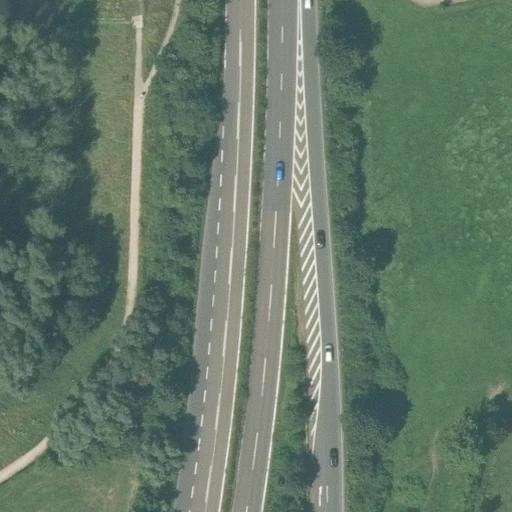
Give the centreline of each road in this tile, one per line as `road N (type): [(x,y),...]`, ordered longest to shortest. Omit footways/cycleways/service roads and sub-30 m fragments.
road 1 (primary): [(246,511),(274,245),(280,0)]
road 2 (primary): [(238,0),(230,252),(204,511)]
road 3 (trunk): [(330,475),(309,0)]
road 4 (track): [(140,96),(128,336),(93,399),(52,441),(0,476)]
road 5 (track): [(0,342),(45,278),(71,193),(63,51)]
